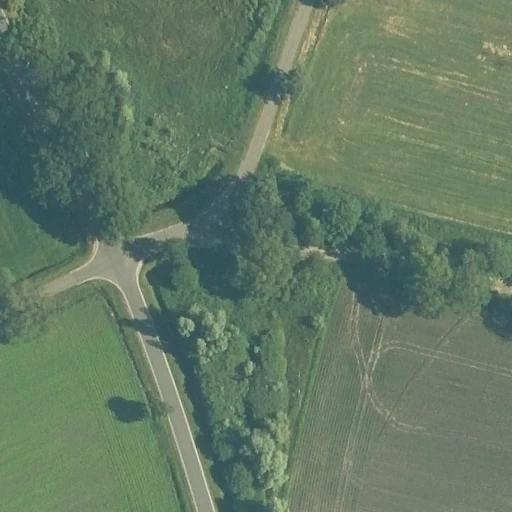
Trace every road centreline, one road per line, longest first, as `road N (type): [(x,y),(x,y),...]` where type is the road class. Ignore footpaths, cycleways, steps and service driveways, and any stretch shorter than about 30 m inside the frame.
road 1 (track): [(167,241),(398,264),(511,294)]
road 2 (unclassified): [(114,260),(207,219),(233,194),(306,0)]
road 3 (unclassified): [(202,511),(114,260)]
road 4 (unclassified): [(114,260),(0,34)]
road 5 (unclassified): [(0,316),(114,260)]
